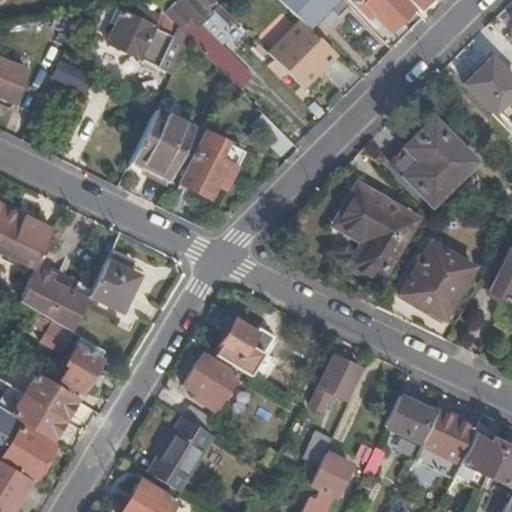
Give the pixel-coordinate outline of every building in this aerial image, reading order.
[(157,0),(153,4),(163,14),(177,0),(157,0)] [(190,41),(224,75),(239,89),(251,77),(219,45),(204,29),(198,35),(195,31),(187,24),(190,20),(198,28),(209,17),(221,28),(232,17),(214,0),(177,0),(163,14),(176,27),(190,41)] [(351,6),(344,0),(281,0),(280,2),(300,22),(314,34),(324,23),(329,25),(336,24),(341,21),(353,9),(351,6)] [(390,32),(413,9),(404,0),(357,0),(354,3),(368,17),(372,14),(390,32)] [(412,0),(422,9),(430,0),(412,0)] [(108,44),(173,76),(190,41),(176,27),(172,36),(155,29),(160,18),(139,8),(134,17),(122,12),(122,13),(117,11),(114,18),(119,20),(108,44)] [(50,28),(70,39),(82,14),(54,19),(50,28)] [(204,29),(219,45),(225,38),(225,33),(221,28),(209,17),(198,28),(195,31),(198,35),(204,29)] [(267,52),(303,89),(305,87),(337,56),(314,34),(300,22),(267,52)] [(359,41),(379,62),(390,50),(370,31),(359,41)] [(0,98),(13,104),(26,71),(10,64),(13,57),(7,54),(3,61),(0,59),(0,98)] [(464,85),(493,114),(498,110),(511,95),(511,79),(491,58),(464,85)] [(89,95),(94,68),(55,60),(50,88),(89,95)] [(511,95),(498,110),(511,124),(511,95)] [(156,111),(129,166),(168,184),(195,131),(156,111)] [(263,114),(252,125),(263,136),(274,125),(263,114)] [(434,122),(407,149),(420,161),(406,176),(433,203),(473,163),(440,131),(441,129),(434,122)] [(282,155),(293,144),(274,125),(263,136),(282,155)] [(202,136),(180,185),(210,199),(216,187),(225,191),(242,154),(202,136)] [(420,161),(407,149),(393,163),(406,176),(420,161)] [(210,199),(180,185),(177,190),(208,205),(216,209),(225,191),(216,187),(210,199)] [(350,265),(375,283),(415,222),(361,186),(337,222),(365,241),(350,265)] [(39,260),(53,231),(37,224),(39,221),(26,215),(25,217),(0,205),(0,252),(35,270),(36,267),(39,260)] [(473,268),(430,243),(400,294),(425,308),(429,301),(448,311),(473,268)] [(299,250),(289,245),(285,252),(295,257),(299,250)] [(488,293),(511,303),(511,247),(510,246),(488,293)] [(131,262),(110,252),(93,287),(89,295),(120,311),(137,276),(127,271),(131,262)] [(89,295),(93,287),(39,260),(36,267),(54,276),(52,282),(87,299),(89,295)] [(75,324),(87,299),(52,282),(54,276),(36,267),(35,270),(20,301),(71,331),(75,324)] [(400,294),(398,298),(427,315),(429,311),(425,308),(400,294)] [(429,301),(425,308),(429,311),(443,319),(448,311),(429,301)] [(60,353),(70,336),(37,315),(29,328),(44,337),(41,342),(60,353)] [(213,354),(249,377),(270,341),(234,320),(230,326),(227,332),(213,354)] [(224,323),(221,328),(227,332),(230,326),(224,323)] [(71,331),(75,334),(79,326),(75,324),(71,331)] [(98,361),(75,346),(64,365),(67,366),(60,379),(79,391),(98,361)] [(217,407),(237,375),(202,353),(182,385),(194,393),(191,397),(201,403),(204,399),(217,407)] [(345,400),(359,368),(337,358),(333,356),(309,406),(322,412),(330,393),(345,400)] [(62,420),(73,400),(33,376),(21,396),(62,420)] [(51,439),(62,420),(21,396),(10,415),(22,423),(51,439)] [(422,444),(436,415),(398,397),(384,426),(422,444)] [(209,433),(216,421),(190,405),(182,416),(209,433)] [(0,462),(31,481),(32,482),(53,447),(19,427),(22,423),(10,415),(0,409),(0,462)] [(472,426),(438,410),(436,415),(422,444),(414,461),(447,477),(472,426)] [(212,436),(181,417),(147,472),(178,492),(212,436)] [(486,476),(501,444),(474,431),(454,473),(466,479),(472,469),(486,476)] [(324,453),(331,440),(316,434),(303,462),(317,468),(324,453)] [(372,449),(361,443),(354,457),(365,462),(372,449)] [(511,449),(501,444),(486,476),(511,488),(511,449)] [(373,477),(385,452),(375,447),(363,472),(373,477)] [(270,471),(277,455),(270,450),(260,465),(270,471)] [(350,465),(324,453),(317,468),(309,484),(319,489),(314,500),(307,497),(300,511),(323,511),(331,495),(336,496),(350,465)] [(0,462),(0,511),(12,511),(16,505),(12,502),(16,494),(21,497),(31,481),(0,462)] [(183,511),(173,505),(175,502),(140,480),(120,511),(183,511)] [(241,484),(234,498),(246,503),(252,489),(241,484)] [(319,489),(309,484),(304,495),(307,497),(314,500),(319,489)] [(511,511),(511,490),(501,511),(511,511)] [(12,502),(16,505),(21,497),(16,494),(12,502)]
